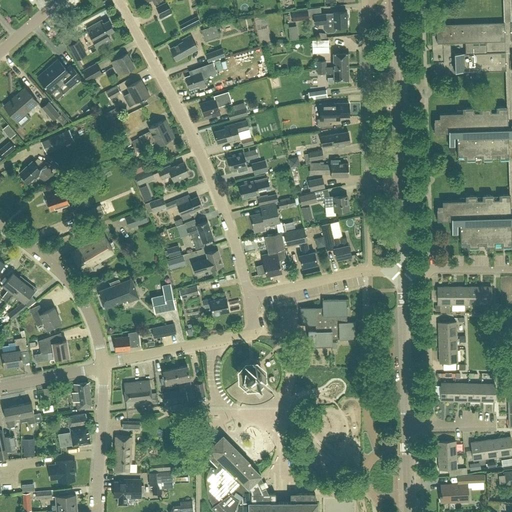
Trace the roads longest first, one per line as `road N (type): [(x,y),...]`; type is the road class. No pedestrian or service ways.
road 1 (residential): [(118,0),(207,166),(249,296)]
road 2 (residential): [(399,187),(368,184),(363,0)]
road 3 (secondary): [(399,187),(392,0)]
road 4 (residential): [(102,365),(247,332),(249,296)]
road 5 (residential): [(102,365),(96,332),(66,278),(0,222)]
road 6 (secondary): [(407,429),(402,270)]
road 7 (residential): [(432,427),(426,270)]
road 8 (residential): [(249,296),(402,270)]
road 9 (residential): [(97,511),(102,365)]
